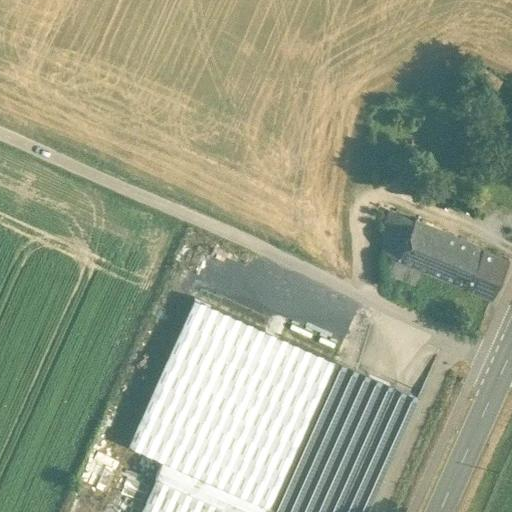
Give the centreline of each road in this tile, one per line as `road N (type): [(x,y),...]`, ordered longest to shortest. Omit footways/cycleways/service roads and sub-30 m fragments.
road 1 (track): [(506,360),(0,133)]
road 2 (primary): [(439,511),(506,360)]
